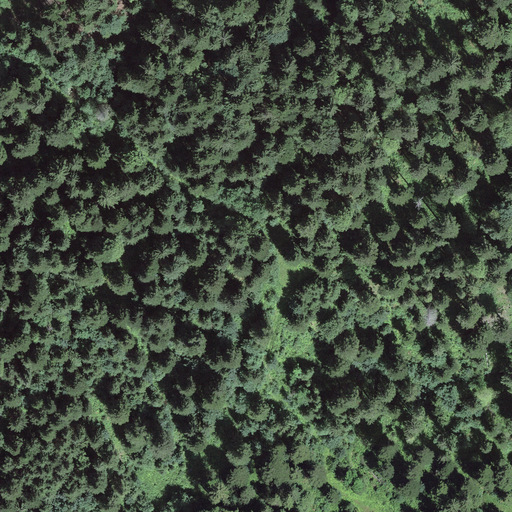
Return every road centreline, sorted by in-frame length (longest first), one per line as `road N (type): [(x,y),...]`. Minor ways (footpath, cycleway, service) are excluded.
road 1 (track): [(366,511),(326,482),(322,448),(269,389),(265,343),(282,286),(271,234),(246,215),(210,208),(74,109),(42,66)]
road 2 (track): [(362,3),(411,11),(447,76),(511,112)]
